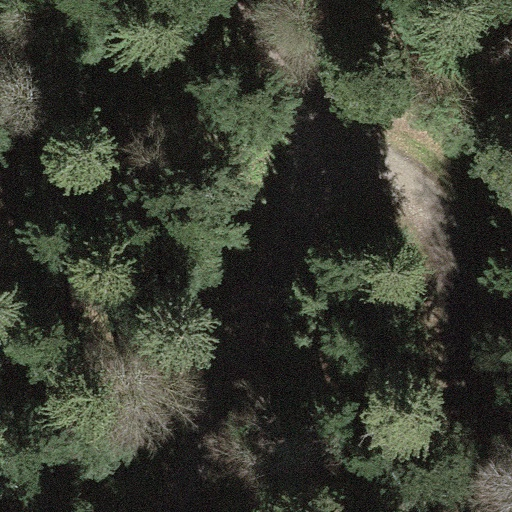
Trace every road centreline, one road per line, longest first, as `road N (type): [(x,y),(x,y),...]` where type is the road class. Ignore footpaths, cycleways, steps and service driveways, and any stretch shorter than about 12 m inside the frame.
road 1 (track): [(467,511),(454,303),(434,203),(416,172),(391,157),(359,154),(242,0)]
road 2 (track): [(164,511),(282,222),(322,168),(359,154)]
road 3 (track): [(0,163),(238,0)]
road 4 (track): [(0,350),(243,314)]
